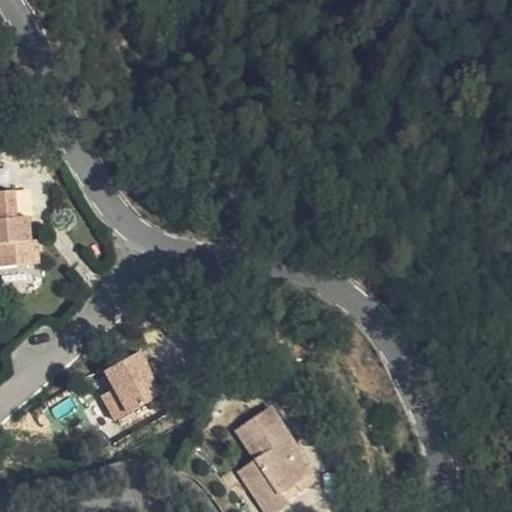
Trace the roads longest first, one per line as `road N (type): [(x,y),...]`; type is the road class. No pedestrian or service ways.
road 1 (secondary): [(153,245),(340,299),(374,334),(409,396),(427,441),(433,511)]
road 2 (secondary): [(5,0),(39,48),(75,156),(105,211),(153,245)]
road 3 (residential): [(153,245),(117,299),(0,404)]
road 4 (residential): [(0,505),(113,485),(136,489),(171,511)]
